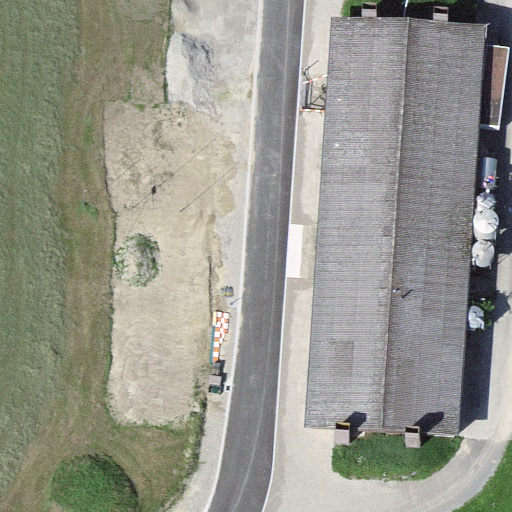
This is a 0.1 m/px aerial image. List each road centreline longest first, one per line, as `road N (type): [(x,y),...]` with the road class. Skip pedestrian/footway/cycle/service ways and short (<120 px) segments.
road 1 (track): [(287,0),(260,427),(238,511)]
road 2 (track): [(399,511),(450,489),(487,448),(502,399),(511,280)]
